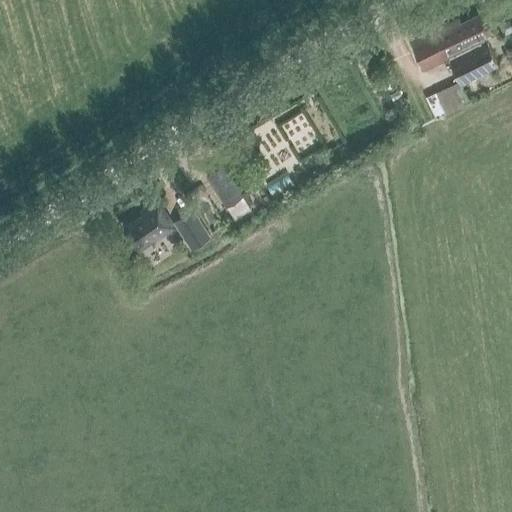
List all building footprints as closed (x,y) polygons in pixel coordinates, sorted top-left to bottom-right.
[(460,16),(415,36),(411,38),(424,69),(450,58),(461,83),(499,66),(487,40),(481,43),(479,37),(494,32),(485,11),(462,21),(460,16)] [(436,119),(469,103),(458,81),(425,97),(436,119)] [(223,164),(205,175),(225,207),(243,196),(223,164)] [(138,251),(174,228),(156,199),(138,211),(140,214),(122,226),(138,251)] [(210,236),(195,212),(176,225),(191,248),(210,236)]
